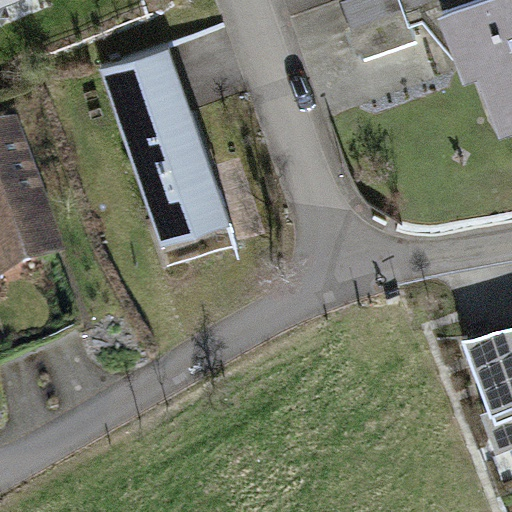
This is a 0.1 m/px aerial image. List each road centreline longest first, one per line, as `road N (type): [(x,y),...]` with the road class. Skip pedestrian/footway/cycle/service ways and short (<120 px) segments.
road 1 (residential): [(339,279),(0,467)]
road 2 (residential): [(339,279),(244,0)]
road 3 (residential): [(511,242),(339,279)]
